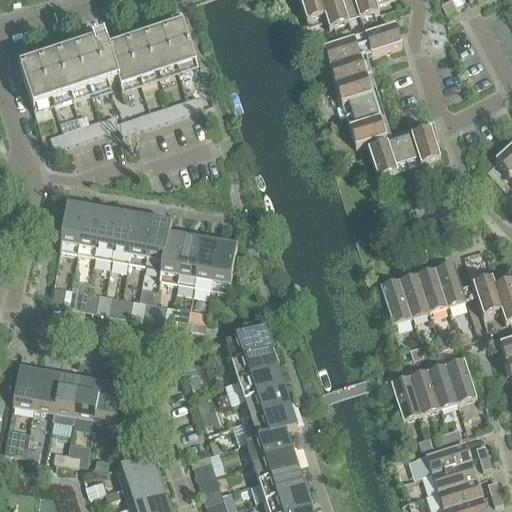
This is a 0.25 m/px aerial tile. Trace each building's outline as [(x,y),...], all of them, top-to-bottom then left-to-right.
[(375,6),(392,0),(299,0),(308,27),(324,21),(328,34),(379,18),(375,6)] [(445,19),(456,13),(451,5),(441,10),(445,19)] [(183,30),(111,54),(109,55),(104,41),(74,51),(76,57),(20,76),(33,116),(89,97),(91,103),(110,97),(108,91),(118,87),(121,95),(196,71),(183,30)] [(371,62),(401,52),(395,32),(364,42),(371,62)] [(351,134),(354,145),(357,153),(386,143),(354,45),(325,54),(343,111),(350,108),(357,131),(351,134)] [(172,94),(163,97),(169,112),(175,110),(177,110),(172,94)] [(198,102),(191,105),(195,117),(202,114),(198,102)] [(191,105),(183,108),(187,120),(195,117),(191,105)] [(177,110),(175,110),(179,122),(187,120),(183,108),(177,110)] [(169,112),(167,113),(171,125),(179,122),(175,110),(169,112)] [(167,113),(158,116),(162,128),(171,125),(167,113)] [(158,116),(150,119),(154,131),(162,128),(158,116)] [(150,119),(141,122),(145,134),(154,131),(150,119)] [(114,122),(105,126),(109,138),(118,134),(117,130),(114,122)] [(141,122),(134,124),(138,136),(145,134),(141,122)] [(134,124),(127,127),(131,139),(138,136),(134,124)] [(105,126),(96,129),(100,140),(109,138),(105,126)] [(127,127),(117,130),(118,134),(121,142),(131,139),(127,127)] [(96,129),(88,131),(92,143),(100,140),(96,129)] [(88,131),(78,135),(81,147),(92,143),(88,131)] [(78,135),(68,138),(72,150),(81,147),(78,135)] [(420,172),(440,166),(430,135),(368,154),(378,185),(397,179),(395,173),(418,166),(420,172)] [(68,138),(59,141),(63,153),(72,150),(68,138)] [(49,144),(50,145),(53,156),(63,153),(59,141),(49,144)] [(511,151),(495,166),(509,181),(511,178),(511,151)] [(59,258),(78,261),(86,215),(67,212),(59,258)] [(78,261),(95,264),(103,218),(86,215),(78,261)] [(95,264),(112,267),(120,221),(103,218),(95,264)] [(112,267),(129,270),(137,224),(120,221),(112,267)] [(129,270),(146,272),(154,227),(137,224),(129,270)] [(171,230),(154,227),(146,272),(162,275),(163,276),(168,242),(169,242),(171,230)] [(159,288),(177,291),(185,245),(169,242),(168,242),(163,276),(162,275),(159,288)] [(177,291),(194,294),(202,248),(185,245),(177,291)] [(194,294),(211,297),(219,251),(202,248),(194,294)] [(236,254),(219,251),(211,297),(228,300),(236,254)] [(454,267),(436,273),(448,310),(466,304),(454,267)] [(436,273),(418,279),(430,316),(448,310),(436,273)] [(418,279),(400,285),(412,322),(430,316),(418,279)] [(505,330),(511,327),(511,285),(495,291),(493,283),(474,290),(485,323),(501,317),(505,330)] [(392,328),(412,322),(400,285),(380,291),(392,328)] [(65,296),(64,305),(75,307),(76,297),(65,296)] [(100,302),(98,311),(109,313),(111,303),(100,302)] [(73,316),(75,307),(64,305),(62,314),(73,316)] [(134,308),(132,317),(143,319),(144,309),(134,308)] [(108,322),(109,313),(98,311),(97,320),(108,322)] [(167,313),(166,323),(176,325),(178,315),(167,313)] [(141,328),(143,319),(132,317),(131,326),(141,328)] [(174,334),(176,325),(166,323),(164,332),(174,334)] [(190,338),(204,340),(205,332),(192,329),(190,338)] [(217,334),(205,332),(204,340),(215,342),(217,334)] [(226,348),(232,368),(271,355),(265,335),(226,348)] [(467,336),(458,339),(461,348),(470,345),(467,336)] [(448,352),(461,348),(458,339),(445,343),(448,352)] [(511,344),(499,349),(511,387),(511,344)] [(431,348),(421,351),(424,360),(434,356),(431,348)] [(412,364),(424,360),(421,351),(409,355),(412,364)] [(232,368),(239,388),(278,375),(271,355),(232,368)] [(464,364),(445,370),(458,408),(477,402),(464,364)] [(183,371),(187,383),(196,380),(192,368),(183,371)] [(445,370),(426,377),(439,415),(458,408),(445,370)] [(13,413),(34,416),(41,379),(19,375),(13,413)] [(239,388),(245,407),(284,394),(278,375),(239,388)] [(426,377),(409,382),(421,420),(439,415),(426,377)] [(34,416),(54,420),(61,382),(41,379),(34,416)] [(200,392),(196,380),(187,383),(191,395),(200,392)] [(73,431),(74,424),(81,386),(61,382),(54,420),(53,427),(73,431)] [(403,426),(421,420),(409,382),(390,388),(403,426)] [(74,424),(94,427),(101,390),(81,386),(74,424)] [(122,393),(101,390),(94,427),(116,431),(122,393)] [(245,407),(251,426),(291,413),(284,394),(245,407)] [(195,410),(200,422),(209,419),(205,406),(195,410)] [(251,426),(258,446),(259,446),(285,437),(286,438),(297,434),(291,413),(251,426)] [(215,417),(209,419),(213,431),(214,434),(223,431),(218,416),(215,417)] [(213,431),(209,419),(200,422),(204,434),(213,431)] [(458,435),(447,439),(449,447),(461,443),(458,435)] [(246,450),(253,469),(292,456),(286,438),(285,437),(259,446),(258,446),(246,450)] [(439,450),(449,447),(447,439),(436,442),(439,450)] [(421,456),(432,452),(429,444),(418,448),(421,456)] [(213,461),(222,458),(218,446),(209,449),(213,461)] [(426,462),(432,481),(470,469),(463,449),(426,462)] [(476,454),(479,466),(488,463),(484,451),(476,454)] [(12,461),(26,464),(27,455),(14,452),(12,461)] [(39,457),(27,455),(26,464),(37,466),(39,457)] [(253,469),(259,488),(299,475),(292,456),(253,469)] [(53,468),(66,471),(68,462),(54,460),(53,468)] [(79,464),(68,462),(66,471),(78,473),(79,464)] [(115,475),(122,495),(160,483),(153,462),(115,475)] [(192,476),(210,470),(208,462),(190,468),(192,476)] [(491,474),(488,463),(479,466),(483,477),(491,474)] [(106,478),(107,469),(95,467),(94,476),(106,478)] [(428,502),(438,499),(476,486),(470,469),(432,481),(423,484),(428,502)] [(259,488),(266,508),(305,495),(299,475),(259,488)] [(122,495),(127,511),(135,511),(166,502),(160,483),(122,495)] [(438,499),(442,511),(459,511),(482,505),(476,486),(438,499)] [(97,503),(105,501),(107,509),(120,505),(117,497),(106,501),(102,488),(93,491),(97,503)] [(488,491),(491,501),(499,499),(496,488),(488,491)] [(218,495),(210,498),(214,509),(222,506),(218,495)] [(266,508),(267,511),(310,511),(305,495),(266,508)] [(204,511),(214,509),(210,498),(201,501),(204,511)] [(503,509),(499,499),(491,501),(495,511),(503,509)] [(169,511),(166,502),(135,511),(169,511)]
